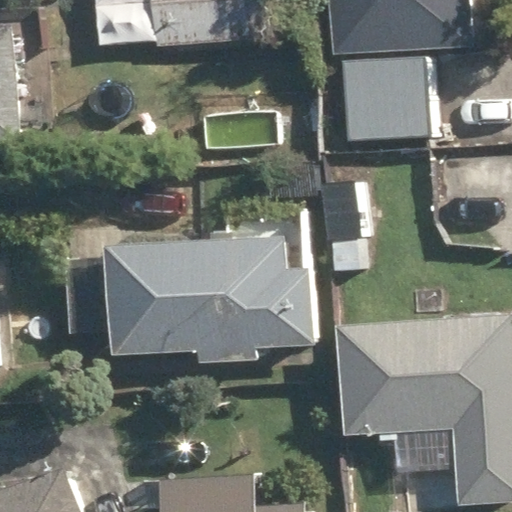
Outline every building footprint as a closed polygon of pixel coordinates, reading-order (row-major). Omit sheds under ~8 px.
[(169,0),(174,48),(300,38),(297,0),(169,0)] [(350,0),(352,58),(493,53),(490,0),(350,0)] [(0,152),(40,151),(37,33),(0,34),(0,152)] [(365,67),(370,146),(451,141),(446,63),(365,67)] [(89,129),(124,129),(124,110),(89,110),(89,129)] [(220,356),(220,368),(277,363),(277,356),(340,351),(334,274),(314,275),(311,247),(322,246),(320,216),(251,222),(253,246),(135,256),(136,262),(84,265),(90,341),(137,337),(139,362),(220,356)] [(348,244),(349,276),(377,275),(377,243),(348,244)] [(0,274),(0,385),(22,384),(14,273),(0,274)] [(367,443),(408,441),(410,473),(477,469),(480,510),(511,507),(511,323),(360,333),(367,443)] [(275,476),(180,480),(181,511),(326,511),(326,505),(277,507),(275,476)] [(0,503),(0,511),(105,511),(94,478),(23,502),(0,503)]
